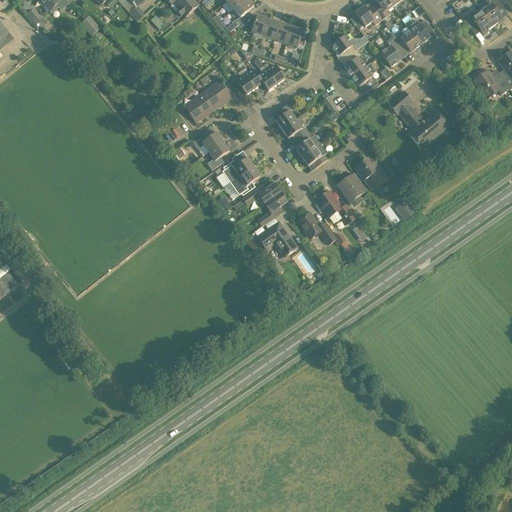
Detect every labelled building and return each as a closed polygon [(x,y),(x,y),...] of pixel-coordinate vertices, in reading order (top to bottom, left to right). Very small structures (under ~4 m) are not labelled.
[(37,0),(51,15),(58,9),(61,12),(69,5),(65,0),(37,0)] [(110,9),(117,3),(114,0),(109,0),(105,4),(110,9)] [(146,0),(128,0),(129,1),(122,7),(136,22),(144,15),(138,8),(146,0)] [(186,17),(199,6),(193,0),(168,0),(168,1),(172,6),(174,4),(179,10),(177,12),(181,17),(184,15),(186,17)] [(214,0),(205,0),(201,3),(205,8),(215,0),(214,0)] [(236,16),(239,19),(232,23),(226,29),(220,22),(217,25),(226,36),(244,22),(241,19),(253,9),(246,0),(245,0),(233,11),(232,11),(229,14),(233,19),(236,16)] [(229,0),(226,3),(232,11),(233,11),(245,0),(229,0)] [(374,4),(370,7),(381,22),(391,15),(388,12),(392,8),(386,0),(375,0),(373,2),(374,4)] [(404,0),(386,0),(392,8),(404,0)] [(463,14),(476,5),(473,0),(455,0),(454,1),(463,14)] [(481,13),(492,29),(497,25),(497,26),(503,23),(501,20),(508,15),(502,8),(495,0),(488,0),(478,8),(481,13)] [(511,0),(495,0),(502,8),(506,5),(511,12),(511,0)] [(381,22),(370,7),(366,11),(364,8),(354,15),(355,16),(349,21),(353,27),(357,27),(360,30),(363,28),(364,29),(372,23),(375,27),(381,22)] [(40,29),(43,31),(48,22),(42,19),(34,10),(26,16),(36,27),(40,29)] [(471,33),(477,28),(483,36),(488,33),(488,32),(492,29),(481,13),(475,17),(472,12),(461,20),(471,33)] [(156,15),(151,19),(158,29),(163,25),(156,15)] [(216,16),(212,20),(217,25),(220,22),(221,21),(216,16)] [(80,24),(91,36),(99,29),(88,17),(80,24)] [(263,38),(268,21),(257,17),(251,34),(263,38)] [(274,42),(280,25),(268,21),(263,38),(274,42)] [(428,37),(433,33),(424,22),(420,26),(410,33),(420,47),(430,39),(428,37)] [(0,51),(13,41),(0,24),(0,51)] [(285,46),(291,29),(280,25),(274,42),(285,46)] [(291,29),(285,46),(297,50),(303,33),(291,29)] [(393,40),(404,54),(410,50),(412,53),(420,47),(410,33),(404,37),(402,34),(395,39),(392,35),(390,37),(393,40)] [(345,37),(331,47),(342,62),(356,51),(368,43),(364,37),(360,40),(353,40),(349,42),(345,37)] [(398,59),(404,54),(393,40),(392,41),(390,39),(386,42),(390,48),(380,56),(390,69),(400,61),(398,59)] [(365,68),(357,58),(360,56),(356,51),(342,62),(343,62),(340,64),(344,68),(344,69),(351,79),(365,68)] [(290,61),(297,63),(299,55),(293,53),(290,61)] [(511,55),(499,64),(504,71),(498,75),(509,90),(510,91),(511,89),(511,55)] [(276,87),(257,60),(253,63),(258,70),(259,70),(262,75),(258,79),(262,85),(267,93),(276,87)] [(257,60),(276,87),(284,80),(275,67),(271,70),(267,64),(263,67),(258,60),(257,60)] [(361,87),(367,94),(378,86),(371,76),(376,72),(370,65),(365,68),(351,79),(359,89),(361,87)] [(262,85),(258,79),(253,71),(249,74),(245,69),(240,72),(254,91),(262,85)] [(254,91),(240,72),(237,74),(241,80),(236,83),(245,97),(254,91)] [(486,101),(498,92),(500,96),(509,90),(498,75),(496,72),(489,75),(487,73),(473,83),(486,101)] [(210,89),(222,106),(231,100),(219,83),(210,89)] [(222,106),(210,89),(201,96),(213,112),(222,106)] [(412,132),(408,136),(423,154),(434,144),(432,141),(448,128),(435,113),(423,123),(409,107),(412,104),(403,93),(388,106),(397,116),(398,116),(412,132)] [(213,112),(201,96),(192,102),(204,118),(213,112)] [(328,107),(333,103),(329,98),(324,102),(328,107)] [(204,118),(192,102),(183,108),(195,125),(204,118)] [(281,132),(300,119),(299,118),(295,121),(289,113),(292,111),(288,106),(276,115),(279,119),(275,123),(281,132)] [(338,118),(335,114),(329,118),(332,122),(338,118)] [(306,127),(300,119),(281,132),(288,141),(288,140),(292,145),(308,133),(304,128),(306,127)] [(301,159),(315,149),(320,146),(313,136),(311,138),(308,133),(292,145),(295,150),(301,159)] [(196,151),(203,147),(208,154),(222,144),(216,135),(207,141),(204,136),(191,145),(196,151)] [(220,159),(229,153),(222,144),(208,154),(213,161),(207,165),(211,172),(224,163),(220,159)] [(320,146),(315,149),(301,159),(307,168),(313,164),(316,169),(327,161),(324,156),(326,154),(320,146)] [(239,179),(253,169),(247,160),(238,166),(235,161),(223,169),(224,171),(222,173),(231,185),(239,179)] [(376,185),(386,178),(375,163),(370,167),(367,161),(354,170),(363,182),(370,177),(376,185)] [(253,169),(239,179),(231,185),(239,196),(241,195),(242,197),(255,188),(252,184),(260,178),(253,169)] [(349,205),(366,193),(353,175),(337,187),(349,205)] [(264,206),(280,195),(274,186),(258,197),(264,206)] [(246,207),(257,199),(252,193),(241,201),(246,207)] [(329,219),(333,225),(342,219),(347,226),(355,221),(345,207),(341,210),(329,193),(316,202),(329,219)] [(280,195),(264,206),(270,215),(286,204),(280,195)] [(230,206),(224,199),(217,204),(222,211),(230,206)] [(394,209),(404,222),(414,214),(405,201),(394,209)] [(268,215),(256,222),(261,229),(272,221),(268,215)] [(328,247),(336,242),(324,225),(319,228),(309,215),(297,224),(309,241),(319,234),(328,247)] [(284,232),(276,238),(270,230),(257,239),(266,252),(274,246),(283,259),(297,250),(284,232)] [(346,242),(340,234),(335,238),(338,241),(340,245),(343,249),(347,246),(345,242),(346,242)] [(379,240),(375,235),(370,238),(374,244),(379,240)] [(18,286),(0,263),(0,299),(6,295),(8,294),(18,286)] [(317,276),(321,281),(326,278),(322,273),(317,276)] [(487,491),(491,496),(501,486),(497,482),(487,491)]
